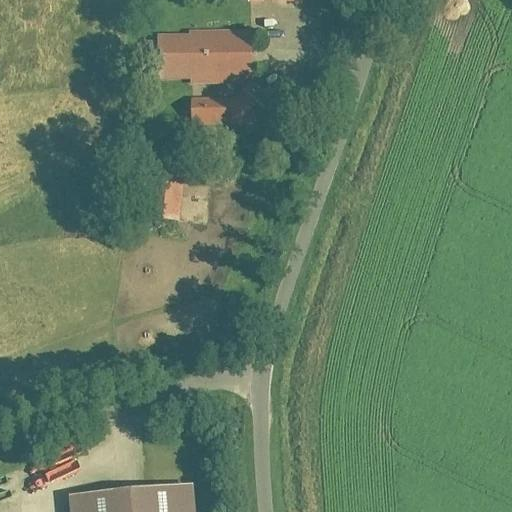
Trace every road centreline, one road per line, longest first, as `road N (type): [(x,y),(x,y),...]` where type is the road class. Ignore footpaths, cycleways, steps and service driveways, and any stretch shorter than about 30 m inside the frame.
road 1 (residential): [(385,0),(265,348),(264,511)]
road 2 (track): [(0,453),(215,385),(261,383)]
